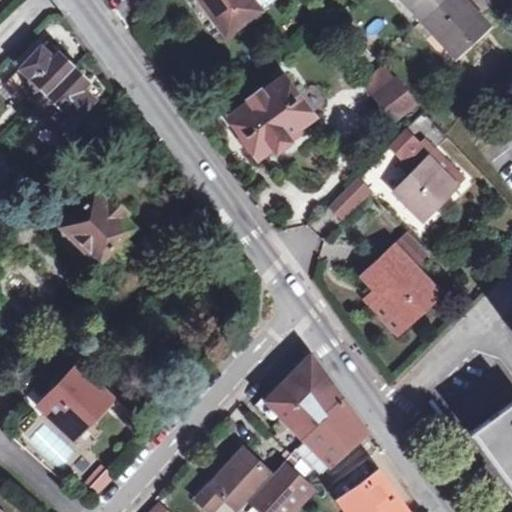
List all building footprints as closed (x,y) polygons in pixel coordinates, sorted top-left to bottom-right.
[(266,13),(256,0),(205,0),(232,37),(266,13)] [(409,0),(424,16),(441,0),(409,0)] [(468,0),(441,0),(424,16),(458,53),(490,24),(468,0)] [(41,102),(75,67),(60,52),(54,59),(42,46),(21,67),(31,77),(28,80),(33,85),(28,90),(41,102)] [(89,81),(75,67),(41,102),(33,110),(55,131),(71,116),(75,120),(96,100),(83,87),(89,81)] [(254,82),(243,89),(243,95),(250,104),(231,118),(262,159),(277,148),(281,152),(315,126),(312,122),(319,116),(286,76),(266,91),(259,83),(254,82)] [(396,121),(419,104),(397,81),(375,99),(396,121)] [(422,145),(407,131),(393,147),(407,160),(409,158),(422,145)] [(422,170),(417,176),(401,193),(429,219),(469,176),(428,138),(422,145),(409,158),(422,170)] [(0,157),(0,181),(4,186),(16,173),(0,157)] [(422,170),(409,158),(407,160),(404,164),(417,176),(422,170)] [(373,193),(361,182),(335,209),(347,220),(373,193)] [(93,273),(137,226),(126,215),(130,212),(114,197),(111,201),(100,190),(65,226),(64,236),(73,244),(72,253),(93,273)] [(417,261),(428,252),(414,237),(402,246),(417,261)] [(380,304),(403,329),(439,296),(398,251),(366,280),(376,290),(384,300),(380,304)] [(433,257),(428,252),(417,261),(422,267),(433,257)] [(384,300),(376,290),(366,299),(398,334),(403,329),(380,304),(384,300)] [(309,440),(345,401),(312,356),(270,402),(309,440)] [(41,407),(65,429),(74,420),(85,430),(114,399),(79,366),(41,407)] [(370,435),(345,401),(309,440),(313,444),(333,465),(370,435)] [(511,402),(470,433),(511,490),(511,402)] [(76,439),(85,430),(74,420),(65,429),(76,439)] [(59,466),(74,452),(47,424),(32,439),(59,466)] [(309,440),(296,454),(300,458),(303,455),(313,444),(309,440)] [(333,465),(313,444),(303,455),(324,475),(333,465)] [(201,502),(212,511),(218,511),(230,499),(243,511),(251,503),(275,477),(245,451),(201,502)] [(293,457),(289,462),(294,467),(299,462),(293,457)] [(354,511),(371,511),(396,495),(372,461),(336,486),(354,511)] [(83,478),(97,493),(114,476),(101,462),(83,478)] [(275,477),(251,503),(261,511),(289,511),(314,486),(294,467),(289,462),(275,477)] [(408,511),(396,495),(371,511),(408,511)] [(242,511),(243,511),(230,499),(218,511),(242,511)]
